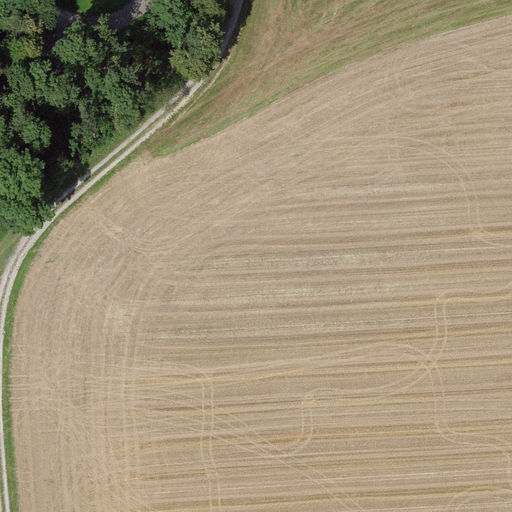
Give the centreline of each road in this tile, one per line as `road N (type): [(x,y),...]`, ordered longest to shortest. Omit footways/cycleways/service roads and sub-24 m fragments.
road 1 (track): [(239,0),(233,24),(188,91),(57,207),(18,256),(0,335)]
road 2 (unclassified): [(151,0),(0,104)]
